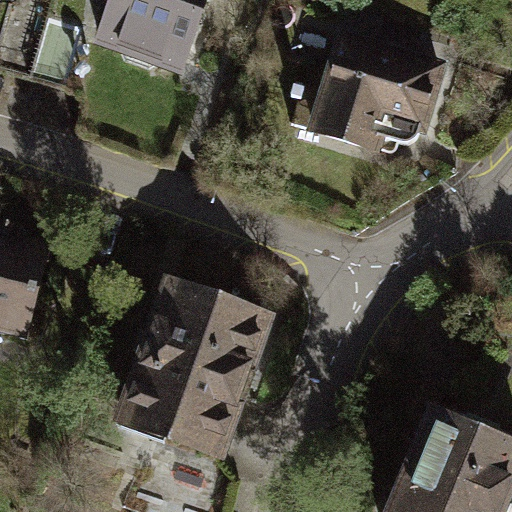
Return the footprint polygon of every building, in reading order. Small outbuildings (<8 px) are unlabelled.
[(109,0),(92,48),(179,79),(206,0),(109,0)] [(48,15),(11,3),(0,42),(0,71),(30,80),(48,15)] [(86,25),(48,15),(30,80),(67,91),(86,25)] [(441,69),(342,38),(332,72),(310,65),(292,122),(373,148),(376,137),(403,145),(412,142),(418,136),(423,127),(441,69)] [(0,329),(26,337),(49,246),(18,238),(21,227),(0,221),(0,329)] [(267,317),(170,285),(124,420),(221,453),(267,317)] [(511,443),(433,411),(392,511),(502,511),(511,488),(511,443)]
